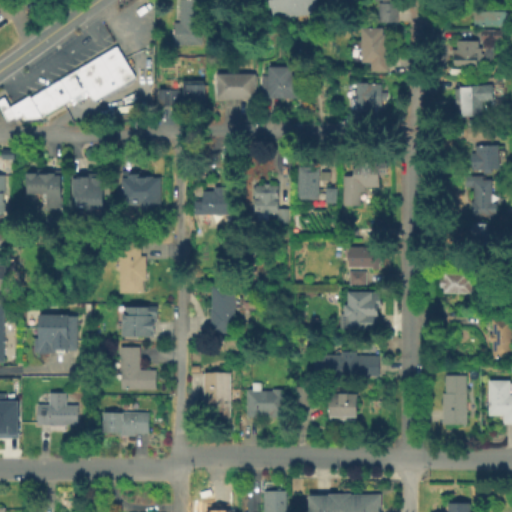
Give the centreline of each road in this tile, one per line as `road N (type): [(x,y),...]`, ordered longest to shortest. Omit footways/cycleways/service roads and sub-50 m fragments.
road 1 (residential): [(511,458),(191,456),(173,468),(22,468)]
road 2 (residential): [(409,134),(0,132)]
road 3 (residential): [(179,135),(179,511)]
road 4 (residential): [(409,134),(409,458)]
road 5 (residential): [(414,0),(409,134)]
road 6 (tertiary): [(98,0),(0,70)]
